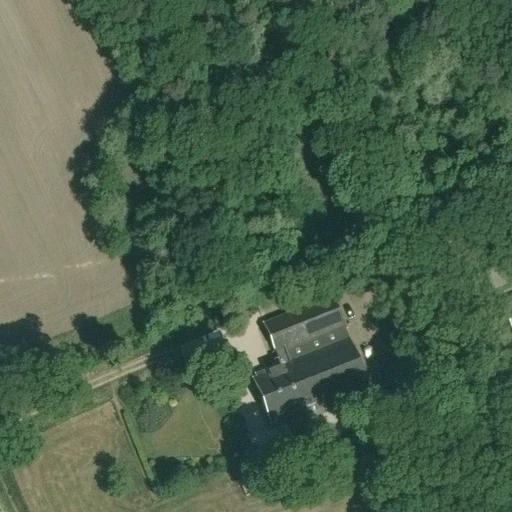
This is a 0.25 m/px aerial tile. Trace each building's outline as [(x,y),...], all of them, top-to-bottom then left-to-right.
[(182,282),(196,275),(180,239),(165,245),(182,282)] [(492,290),(511,281),(511,261),(485,273),(492,290)] [(277,389),(356,358),(332,298),(263,325),(277,360),(273,361),(277,371),(266,375),(265,373),(256,377),(256,379),(253,380),(264,410),(282,403),(277,389)] [(511,325),(511,300),(503,304),(511,325)] [(282,403),(264,410),(271,426),(322,405),(323,408),(368,390),(356,358),(277,389),(282,403)]
